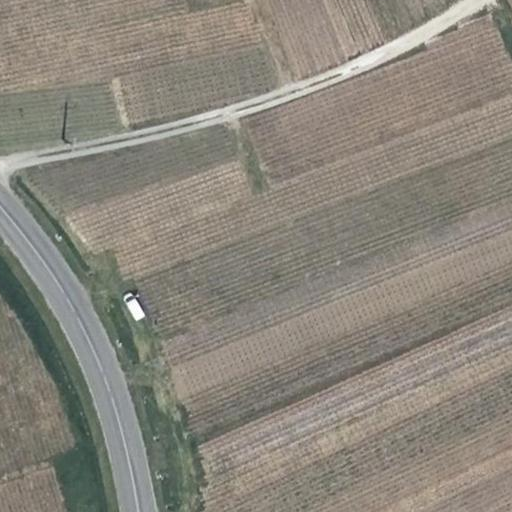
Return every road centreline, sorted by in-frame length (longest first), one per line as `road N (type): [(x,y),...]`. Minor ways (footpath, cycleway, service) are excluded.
road 1 (track): [(483,0),(322,85),(0,164)]
road 2 (secondary): [(142,511),(101,340),(0,194)]
